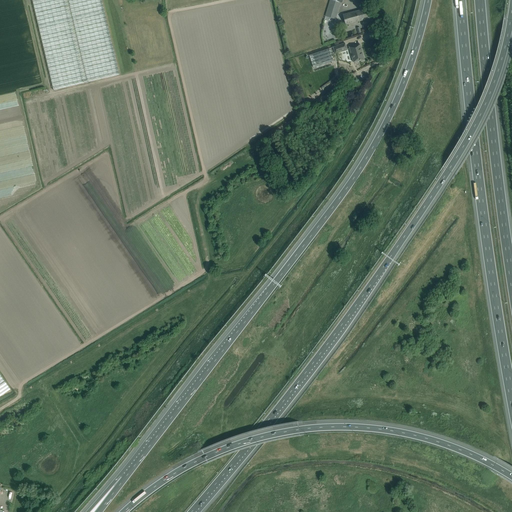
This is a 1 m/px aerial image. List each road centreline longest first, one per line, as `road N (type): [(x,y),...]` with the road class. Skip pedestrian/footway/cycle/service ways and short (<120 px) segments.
road 1 (motorway): [(191,511),(324,347),(464,144),(497,71),(511,0)]
road 2 (motorway): [(427,0),(406,73),(366,157),(124,478)]
road 3 (motorway): [(511,478),(396,431),(302,429),(199,459),(123,511)]
road 4 (motorway): [(459,0),(473,160),(511,407)]
road 5 (motorway): [(511,291),(479,0)]
